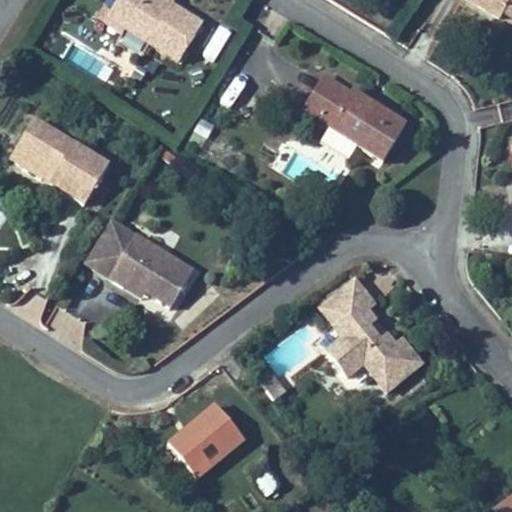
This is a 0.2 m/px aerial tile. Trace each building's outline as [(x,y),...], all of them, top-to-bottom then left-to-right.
[(117,0),(98,34),(113,43),(118,35),(142,50),(176,71),(197,37),(166,19),(143,5),(145,0),(117,0)] [(152,0),(145,0),(143,5),(166,19),(171,11),(152,0)] [(473,3),(467,0),(457,0),(455,4),(467,12),(473,3)] [(511,0),(467,0),(473,3),(467,12),(492,27),(494,23),(497,18),(506,23),(502,28),(511,34),(511,0)] [(506,23),(497,18),(494,23),(502,28),(506,23)] [(142,50),(118,35),(113,43),(108,52),(133,66),(142,50)] [(320,83),(302,115),(328,130),(324,136),(379,168),(401,130),(320,83)] [(328,130),(302,115),(298,121),(324,136),(328,130)] [(104,176),(29,132),(14,157),(27,165),(19,179),(81,215),(104,176)] [(6,172),(19,179),(27,165),(14,157),(6,172)] [(80,273),(87,277),(112,235),(105,230),(80,273)] [(112,235),(87,277),(119,296),(122,291),(140,302),(165,317),(188,280),(112,235)] [(122,291),(119,296),(137,307),(140,302),(122,291)] [(347,291),(314,319),(335,345),(322,356),(349,388),(363,376),(382,399),(415,371),(397,350),(392,355),(382,343),(375,350),(364,337),(371,330),(362,319),(368,315),(347,291)] [(215,411),(167,449),(195,485),(244,447),(215,411)] [(253,478),(262,497),(277,490),(268,471),(253,478)]
